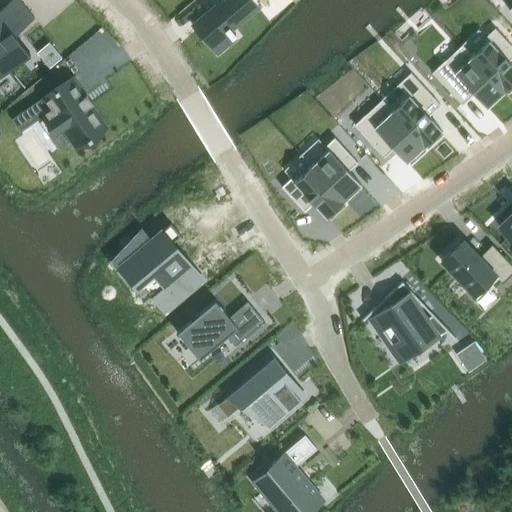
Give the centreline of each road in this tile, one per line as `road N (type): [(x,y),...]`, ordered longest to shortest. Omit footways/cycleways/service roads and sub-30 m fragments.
road 1 (residential): [(310,284),(123,0)]
road 2 (residential): [(310,284),(511,140)]
road 3 (residential): [(370,421),(325,340),(324,309),(310,284)]
